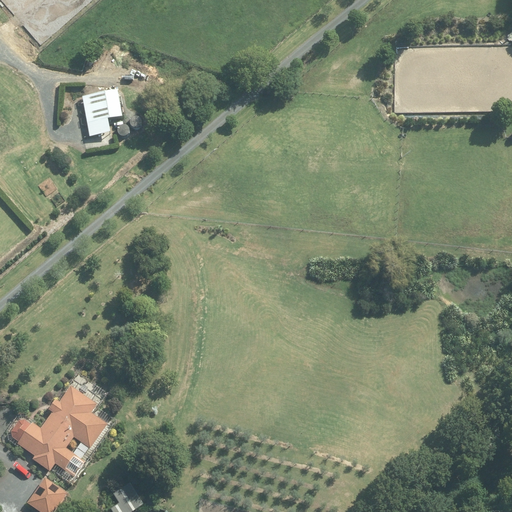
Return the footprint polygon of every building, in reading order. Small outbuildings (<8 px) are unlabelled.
[(79,97),(83,129),(122,123),(117,91),(79,97)] [(124,142),(125,142),(126,141),(127,141),(128,141),(129,140),(130,139),(131,138),(131,137),(132,136),(132,134),(132,133),(131,132),(131,131),(130,129),(129,129),(128,128),(127,127),(126,127),(124,127),(123,127),(122,127),(120,128),(119,128),(118,129),(118,130),(117,132),(117,133),(117,134),(117,135),(117,137),(118,138),(118,139),(119,140),(120,141),(121,141),(123,142),(124,142)] [(98,409),(69,388),(39,430),(18,415),(2,437),(32,459),(30,463),(49,476),(54,469),(70,480),(82,463),(67,453),(73,444),(87,454),(107,427),(92,417),(98,409)] [(55,511),(67,496),(43,479),(22,507),(29,511),(55,511)] [(135,511),(143,508),(128,485),(104,501),(110,511),(135,511)]
